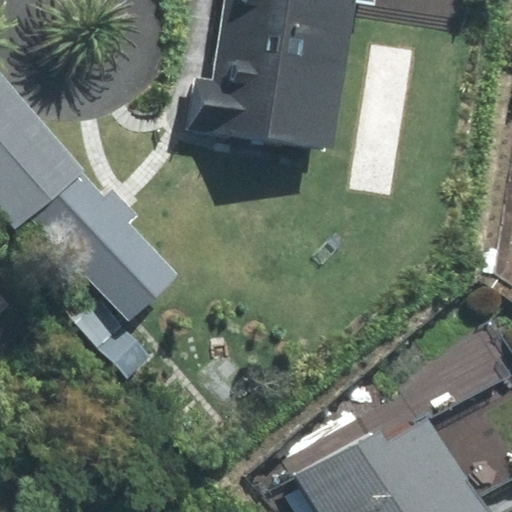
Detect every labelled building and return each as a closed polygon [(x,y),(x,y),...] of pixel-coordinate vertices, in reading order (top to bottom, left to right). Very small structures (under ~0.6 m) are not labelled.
[(193,116),(191,142),(322,152),(334,7),(377,8),(377,0),(206,0),(201,79),(180,78),(177,115),(193,116)] [(412,44),(369,37),(347,189),(390,195),(412,44)] [(0,84),(0,227),(6,234),(26,218),(76,176),(0,84)] [(93,196),(76,176),(26,218),(131,345),(181,304),(118,227),(127,219),(102,189),(93,196)] [(299,511),(460,511),(421,419),(284,477),(299,511)]
